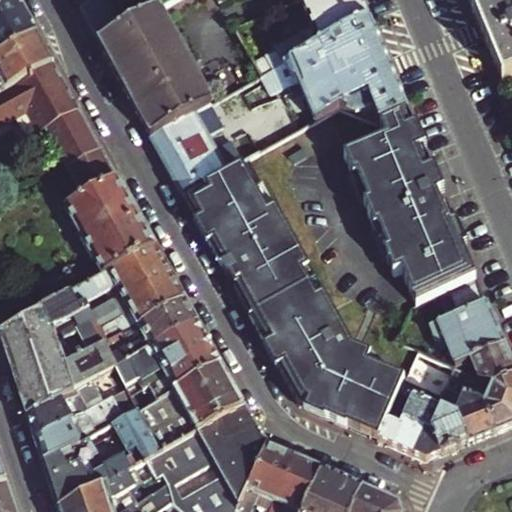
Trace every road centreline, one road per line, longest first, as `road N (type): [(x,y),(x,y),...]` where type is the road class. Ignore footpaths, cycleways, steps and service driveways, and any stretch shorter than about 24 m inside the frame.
road 1 (residential): [(45,0),(280,420),(448,501)]
road 2 (residential): [(413,0),(511,239)]
